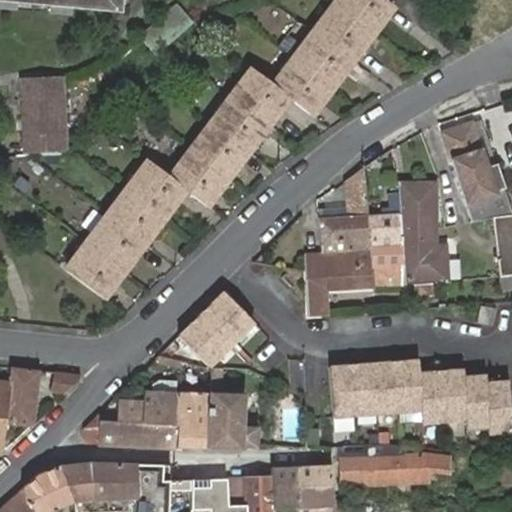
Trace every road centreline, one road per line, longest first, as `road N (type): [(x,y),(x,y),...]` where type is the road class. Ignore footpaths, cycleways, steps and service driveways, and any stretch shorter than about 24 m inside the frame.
road 1 (residential): [(110,372),(286,196),(372,125),(511,48)]
road 2 (residential): [(0,481),(110,372)]
